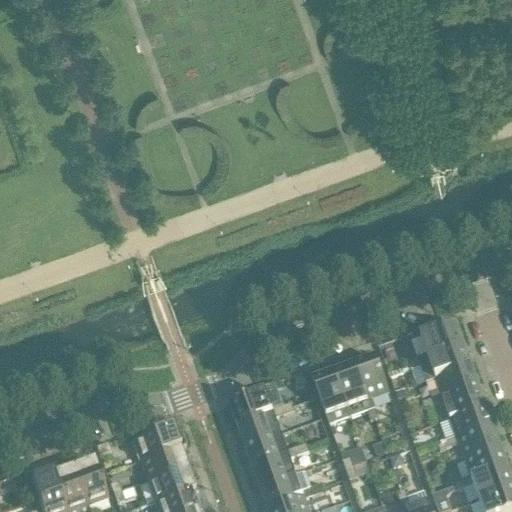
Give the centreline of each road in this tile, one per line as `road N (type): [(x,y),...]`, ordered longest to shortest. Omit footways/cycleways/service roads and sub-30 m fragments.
road 1 (residential): [(0,438),(109,402),(181,399),(232,376),(251,350),(469,272)]
road 2 (residential): [(511,386),(469,272)]
